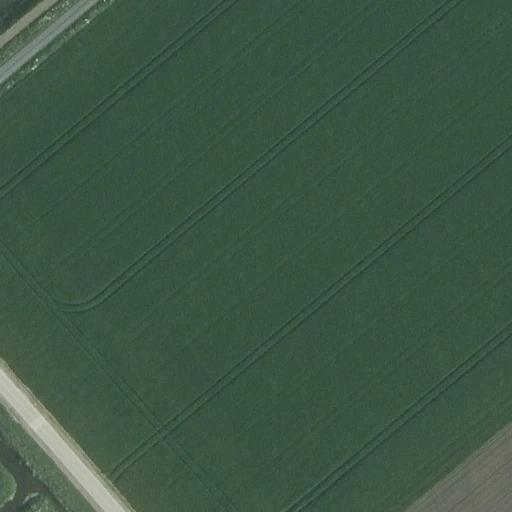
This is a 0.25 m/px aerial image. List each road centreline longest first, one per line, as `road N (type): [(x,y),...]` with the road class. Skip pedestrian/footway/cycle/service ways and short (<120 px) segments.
road 1 (tertiary): [(111,511),(0,384)]
road 2 (unclassified): [(0,84),(100,0)]
